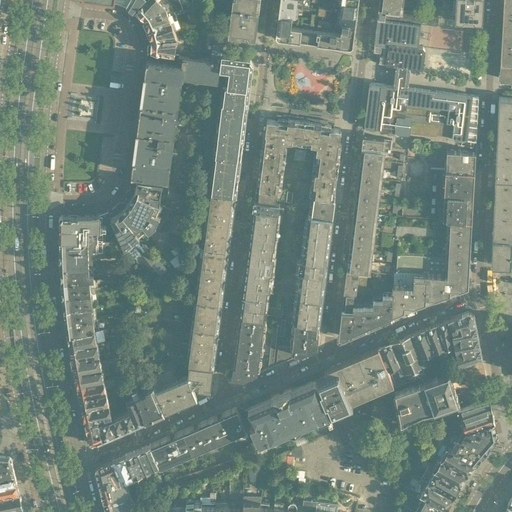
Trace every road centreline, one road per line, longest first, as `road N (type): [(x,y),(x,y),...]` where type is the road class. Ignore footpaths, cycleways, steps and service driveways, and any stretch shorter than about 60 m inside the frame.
road 1 (primary): [(33,0),(17,111),(13,251),(21,346),(58,511)]
road 2 (primary): [(74,511),(38,346),(28,224),(50,0)]
road 3 (residential): [(270,0),(222,398)]
road 4 (residential): [(369,0),(325,354)]
road 5 (residential): [(44,199),(95,199),(110,187),(132,47),(129,28),(116,16),(63,10)]
road 6 (residential): [(492,0),(478,290)]
road 7 (residential): [(78,458),(53,344),(44,199)]
road 8 (residential): [(44,199),(63,10)]
road 9 (residential): [(325,354),(478,290)]
road 10 (residential): [(78,458),(222,398)]
road 11 (residential): [(478,290),(511,432)]
road 12 (residential): [(0,290),(19,421)]
